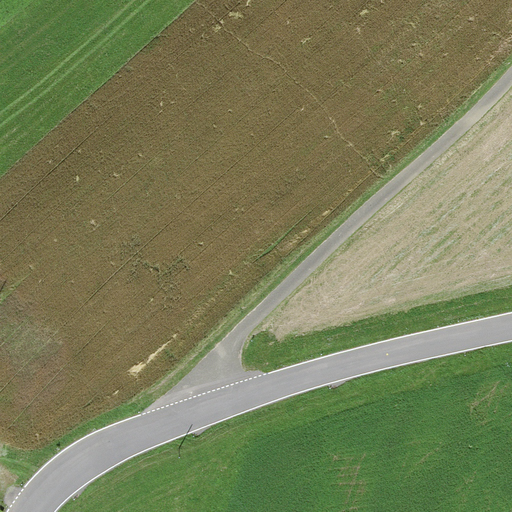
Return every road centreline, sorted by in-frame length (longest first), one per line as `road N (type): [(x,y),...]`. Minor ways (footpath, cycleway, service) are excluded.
road 1 (tertiary): [(28,511),(60,473),(117,441),(293,382),(511,331)]
road 2 (track): [(209,409),(230,345),(511,79)]
